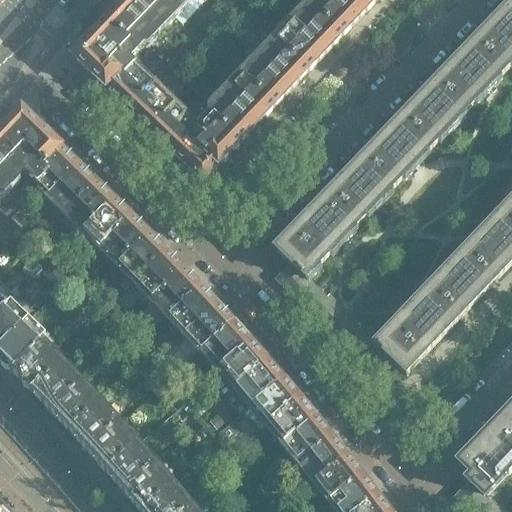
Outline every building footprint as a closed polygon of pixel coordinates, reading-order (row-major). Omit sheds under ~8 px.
[(175,21),(153,0),(128,0),(107,23),(137,51),(143,45),(147,49),(175,21)] [(153,0),(175,21),(194,0),(153,0)] [(232,7),(224,0),(210,0),(225,14),(232,7)] [(261,17),(272,6),(265,0),(257,0),(250,8),(256,13),(261,17)] [(359,20),(338,0),(318,0),(311,8),(342,38),(359,20)] [(376,3),(373,0),(338,0),(359,20),(376,3)] [(244,13),(250,8),(243,1),(232,12),(239,19),(244,13)] [(511,5),(493,25),(511,43),(511,5)] [(251,19),(256,13),(250,8),(244,13),(251,19)] [(342,38),(311,8),(294,26),(325,56),(342,38)] [(257,24),(251,19),(244,13),(239,19),(240,20),(229,31),(239,40),(250,29),(251,30),(257,24)] [(142,59),(136,53),(137,51),(107,23),(73,59),(106,91),(122,74),(125,77),(133,69),(142,59)] [(492,86),(511,65),(511,43),(493,25),(421,101),(451,130),(482,97),(486,102),(496,91),(492,86)] [(325,56),(294,26),(277,43),(308,74),(325,56)] [(213,46),(207,39),(201,45),(208,52),(211,48),(213,46)] [(224,49),(217,42),(213,46),(211,48),(218,55),(224,49)] [(308,74),(277,43),(260,61),(291,91),(308,74)] [(208,52),(201,45),(195,51),(202,58),(205,54),(208,52)] [(169,54),(157,47),(154,53),(166,60),(169,54)] [(211,48),(208,52),(205,54),(212,61),(218,55),(211,48)] [(174,74),(181,66),(175,61),(168,68),(174,74)] [(291,91),(260,61),(243,79),(274,109),(291,91)] [(180,79),(187,72),(181,66),(174,74),(180,79)] [(128,112),(152,87),(133,69),(125,77),(122,74),(106,91),(128,112)] [(185,85),(192,77),(187,72),(180,79),(185,85)] [(191,90),(198,83),(192,77),(185,85),(191,90)] [(274,109),(243,79),(226,96),(257,126),(274,109)] [(197,96),(204,89),(198,83),(191,90),(197,96)] [(150,133),(175,108),(152,87),(128,112),(150,133)] [(257,126),(226,96),(209,114),(212,117),(240,144),(257,126)] [(420,162),(451,130),(421,101),(348,176),(378,205),(409,173),(414,177),(424,166),(420,162)] [(186,135),(194,127),(175,108),(150,133),(173,155),(189,138),(186,135)] [(96,184),(61,150),(22,112),(0,134),(0,172),(9,163),(20,174),(28,173),(39,183),(38,185),(39,186),(42,192),(68,217),(96,184)] [(212,117),(199,131),(198,132),(207,140),(199,148),(218,167),(240,144),(212,117)] [(218,167),(199,148),(207,140),(198,132),(199,131),(194,127),(186,135),(189,138),(173,155),(203,184),(218,167)] [(10,187),(20,176),(20,174),(9,163),(0,172),(0,203),(11,192),(10,187)] [(348,237),(378,205),(348,176),(276,252),(290,266),(306,281),(306,280),(337,248),(341,252),(352,241),(348,237)] [(85,234),(114,201),(96,184),(68,217),(85,234)] [(19,212),(28,204),(22,198),(13,207),(19,212)] [(102,250),(131,218),(114,201),(85,234),(102,250)] [(478,301),(511,265),(511,205),(490,229),(485,224),(475,235),(479,240),(448,272),(478,301)] [(11,221),(19,212),(13,207),(5,216),(11,221)] [(24,232),(34,221),(24,211),(14,221),(24,232)] [(119,268),(149,236),(131,218),(102,250),(119,268)] [(41,242),(29,230),(24,235),(36,247),(41,242)] [(136,285),(166,253),(149,236),(119,268),(136,285)] [(53,264),(60,257),(55,251),(48,258),(53,264)] [(153,302),(183,271),(166,253),(136,285),(153,302)] [(59,270),(66,263),(60,257),(53,264),(59,270)] [(316,290),(306,280),(306,281),(290,266),(276,281),(301,306),(316,290)] [(170,319),(200,289),(183,271),(153,302),(170,319)] [(406,377),(478,301),(448,272),(417,304),(413,300),(403,311),(407,315),(376,347),(375,348),(391,363),(406,377)] [(87,298),(94,291),(89,286),(82,293),(87,298)] [(186,337),(217,307),(200,289),(170,319),(186,337)] [(359,326),(346,314),(329,297),(326,299),(316,290),(301,306),(351,354),(367,338),(356,328),(359,326)] [(93,304),(100,297),(94,291),(87,298),(93,304)] [(0,315),(8,308),(0,299),(0,315)] [(204,353),(234,324),(217,307),(186,337),(203,355),(205,353),(204,353)] [(0,351),(26,325),(8,308),(0,315),(0,351)] [(121,332),(128,325),(123,320),(115,327),(121,332)] [(220,372),(250,343),(234,324),(204,353),(205,353),(220,372)] [(0,363),(12,375),(41,346),(44,343),(26,325),(0,351),(0,363)] [(127,338),(134,331),(128,325),(121,332),(127,338)] [(391,363),(375,348),(376,347),(367,338),(351,354),(377,378),(391,363)] [(237,390),(267,362),(250,343),(220,372),(237,390)] [(31,394),(61,366),(41,346),(12,375),(31,394)] [(155,367),(162,360),(157,354),(150,361),(155,367)] [(161,373),(168,365),(162,360),(155,367),(161,373)] [(253,409),(283,381),(267,362),(237,390),(253,409)] [(49,413),(80,386),(61,366),(31,394),(49,413)] [(269,427),(300,400),(283,381),(253,409),(269,427)] [(68,433),(99,406),(80,386),(49,413),(68,433)] [(187,401),(195,395),(190,389),(182,395),(187,401)] [(192,407),(200,401),(195,395),(187,401),(192,407)] [(285,446),(316,419),(300,400),(269,427),(285,446)] [(87,453),(118,427),(99,406),(68,433),(87,453)] [(507,474),(511,468),(511,410),(478,445),(507,474)] [(300,465),(332,439),(316,419),(285,446),(300,465)] [(219,438),(227,431),(221,425),(214,432),(219,438)] [(105,474),(136,447),(118,427),(87,453),(105,474)] [(224,444),(232,437),(227,431),(219,438),(224,444)] [(316,484),(347,458),(332,439),(300,465),(316,484)] [(507,474),(478,445),(459,465),(464,471),(460,475),(469,484),(483,497),(484,496),(485,497),(491,491),(507,474)] [(123,494),(154,468),(136,447),(105,474),(123,494)] [(331,504),(363,478),(347,458),(316,484),(331,504)] [(250,475),(258,468),(253,462),(245,468),(250,475)] [(138,511),(144,511),(172,489),(154,468),(123,494),(138,511)] [(255,481),(263,474),(258,468),(250,475),(255,481)] [(336,511),(360,511),(378,498),(363,478),(331,504),(336,511)] [(492,511),(497,508),(489,500),(494,494),(491,491),(485,497),(484,496),(483,497),(469,484),(454,499),(467,511),(492,511)] [(188,511),(190,510),(172,489),(144,511),(188,511)] [(388,511),(378,498),(360,511),(388,511)] [(280,511),(288,506),(283,499),(275,506),(280,511)]
